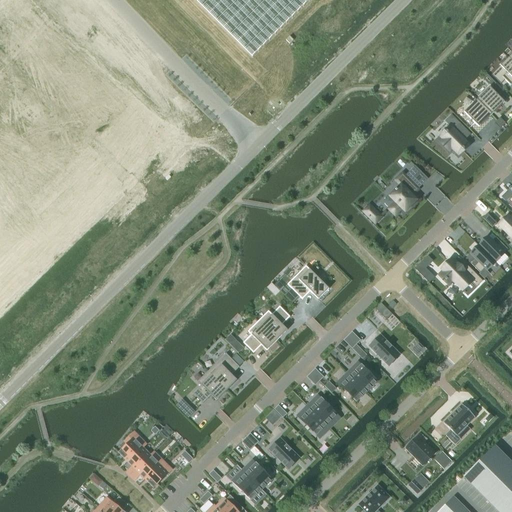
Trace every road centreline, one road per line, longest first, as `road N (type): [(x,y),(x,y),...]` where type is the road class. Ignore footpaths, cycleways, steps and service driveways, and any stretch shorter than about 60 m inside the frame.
road 1 (unclassified): [(400,0),(0,401)]
road 2 (residential): [(163,511),(389,277)]
road 3 (unclassified): [(299,511),(460,350)]
road 4 (residential): [(389,277),(511,155)]
